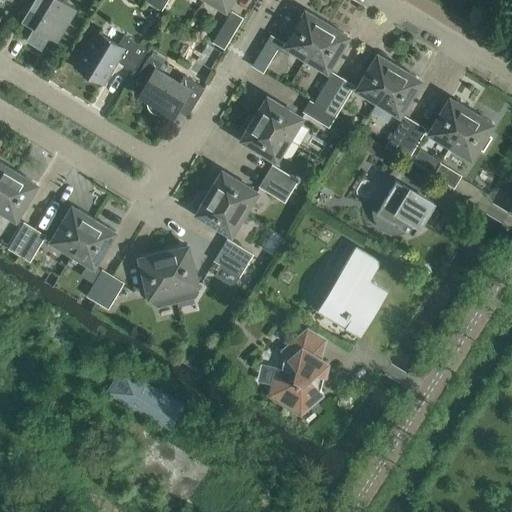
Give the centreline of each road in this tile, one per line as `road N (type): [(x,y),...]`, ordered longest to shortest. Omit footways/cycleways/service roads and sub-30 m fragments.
road 1 (unclassified): [(360,511),(511,267)]
road 2 (residential): [(171,166),(148,203),(0,113)]
road 3 (residential): [(171,166),(0,62)]
road 4 (residential): [(171,166),(275,0)]
road 5 (residential): [(383,0),(511,78)]
